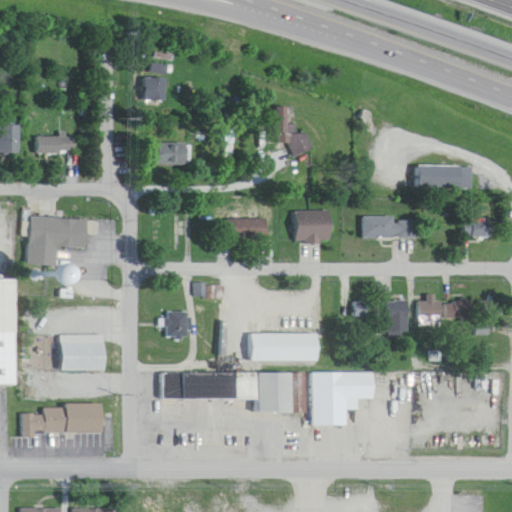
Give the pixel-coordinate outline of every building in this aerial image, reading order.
[(166,79),(142,79),(142,104),(166,104),(166,79)] [(290,135),(290,108),(274,108),(274,135),(290,135)] [(19,130),(2,130),(2,155),(19,155),(19,130)] [(76,138),(43,138),(43,155),(76,155),(76,138)] [(190,144),(156,144),(156,166),(190,166),(190,144)] [(415,190),(472,190),(472,168),(415,168),(415,190)] [(331,212),(293,212),(293,244),(331,244),(331,212)] [(361,240),(417,240),(417,222),(394,222),(394,218),(361,218),(361,240)] [(56,267),(57,249),(86,251),(88,222),(32,219),(29,266),(56,267)] [(225,220),(225,243),(267,243),(267,220),(225,220)] [(492,223),(462,223),(462,238),(492,238),(492,223)] [(0,386),(18,387),(18,281),(0,280),(0,386)] [(387,334),(407,334),(407,302),(387,302),(387,334)] [(418,321),(429,321),(430,329),(441,328),(441,321),(473,320),(473,302),(417,304),(418,321)] [(283,320),(311,320),(311,303),(283,303),(283,320)] [(352,303),(352,319),(376,319),(376,303),(352,303)] [(166,340),(187,340),(187,313),(166,313),(166,340)] [(248,336),(248,365),(318,364),(318,335),(248,336)] [(106,373),(106,337),(62,337),(62,373),(106,373)] [(162,375),(162,400),(197,400),(197,392),(216,392),(216,400),(259,400),(259,415),(311,415),(311,428),(347,428),(347,403),(374,402),(374,374),(234,375),(162,375)] [(105,436),(104,407),(45,407),(45,416),(23,416),(24,437),(105,436)]
